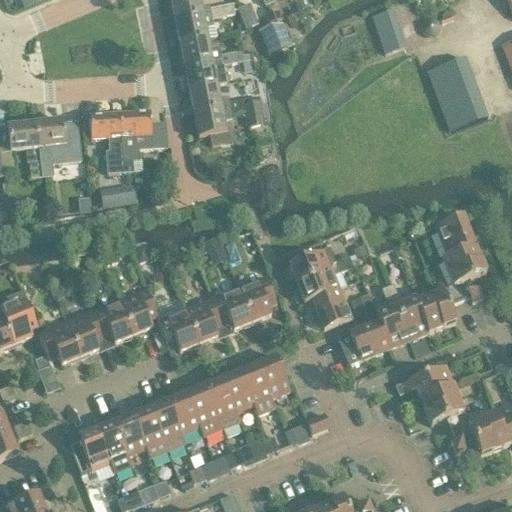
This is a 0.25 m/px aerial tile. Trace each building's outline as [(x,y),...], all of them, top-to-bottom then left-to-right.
[(169,0),(174,23),(209,16),(211,22),(223,20),(220,9),(209,11),(209,9),(200,10),(198,0),(169,0)] [(273,6),(273,5),(270,0),(259,0),(264,10),(273,6)] [(220,9),(223,20),(234,17),(232,6),(220,9)] [(258,26),(250,6),(237,12),(245,31),(258,26)] [(405,52),(392,14),(372,21),(385,59),(405,52)] [(174,23),(179,47),(206,42),(204,30),(213,29),(211,22),(209,16),(174,23)] [(271,29),(258,34),(269,59),(287,52),(278,27),(271,29)] [(179,47),(183,71),(219,64),(220,69),(222,69),(232,67),(230,57),(227,57),(226,49),(208,53),(206,42),(179,47)] [(511,77),(511,42),(500,46),(511,77)] [(230,57),(232,67),(243,65),(241,54),(230,57)] [(427,76),(449,137),(487,123),(465,62),(427,76)] [(183,71),(188,95),(216,89),(214,79),(223,77),(222,69),(220,69),(219,64),(183,71)] [(188,95),(193,119),(229,112),(230,118),(241,115),(239,104),(219,108),(216,89),(188,95)] [(250,102),(239,104),(241,115),(244,115),(248,132),(262,129),(258,107),(252,108),(250,102)] [(231,124),(230,118),(229,112),(193,119),(198,144),(209,142),(211,152),(234,147),(232,135),(225,137),(223,125),(231,124)] [(149,115),(118,118),(123,176),(133,176),(132,166),(138,166),(137,155),(167,153),(165,127),(150,128),(149,115)] [(118,118),(88,120),(90,145),(107,144),(108,155),(105,155),(106,178),(123,176),(118,118)] [(63,125),(35,128),(41,182),(52,181),(51,169),(80,165),(76,126),(63,128),(63,125)] [(7,132),(0,133),(0,158),(10,157),(25,155),(26,167),(29,166),(31,183),(41,182),(35,128),(7,131),(7,132)] [(133,191),(107,195),(110,212),(135,208),(133,191)] [(452,290),(416,305),(415,306),(428,338),(455,327),(448,311),(468,303),(470,307),(471,307),(471,308),(482,303),(478,292),(473,294),(470,285),(486,279),(462,221),(435,232),(447,262),(442,264),(452,290)] [(288,269),(296,289),(331,275),(329,269),(323,255),(288,269)] [(339,265),(343,277),(354,272),(349,261),(339,265)] [(331,275),(296,289),(303,308),(312,305),(339,294),(334,280),(343,277),(339,265),(329,269),(331,275)] [(238,293),(252,327),(270,320),(267,311),(275,308),(265,282),(238,293)] [(382,294),(386,303),(397,299),(393,289),(382,294)] [(0,302),(0,314),(14,349),(33,342),(29,333),(38,329),(28,304),(27,305),(22,293),(0,302)] [(211,304),(221,330),(229,327),(233,335),(252,327),(238,293),(211,304)] [(312,305),(323,334),(351,323),(339,294),(312,305)] [(119,306),(133,340),(153,332),(149,323),(156,320),(146,295),(119,306)] [(357,301),(359,307),(368,304),(365,298),(357,301)] [(379,326),(390,354),(409,346),(394,311),(401,308),(397,299),(386,303),(390,313),(375,319),(378,326),(379,326)] [(394,311),(409,346),(428,338),(415,306),(416,305),(415,303),(401,308),(394,311)] [(183,315),(198,349),(217,341),(214,333),(221,330),(211,304),(183,315)] [(368,305),(368,304),(359,307),(359,308),(358,308),(362,320),(374,315),(370,304),(368,305)] [(93,316),(104,343),(112,339),(115,347),(133,340),(119,306),(93,316)] [(0,355),(14,349),(0,314),(0,355)] [(179,356),(198,349),(183,315),(157,325),(167,351),(176,348),(179,356)] [(66,327),(81,362),(99,354),(96,346),(104,343),(93,316),(66,327)] [(337,343),(348,371),(390,354),(379,326),(378,326),(337,343)] [(63,369),(81,362),(66,327),(40,338),(50,364),(59,361),(63,369)] [(36,363),(34,364),(39,375),(41,374),(49,370),(45,359),(36,363)] [(258,368),(272,402),(290,395),(276,360),(258,368)] [(254,409),(252,410),(256,420),(275,412),(271,402),(272,402),(258,368),(240,375),(254,409)] [(415,393),(430,430),(430,431),(447,424),(455,444),(451,445),(451,447),(455,458),(466,453),(464,448),(473,444),(480,460),(511,447),(511,409),(468,427),(444,371),(395,391),(399,400),(415,393)] [(222,382),(236,416),(252,410),(254,409),(240,375),(222,382)] [(204,389),(222,433),(240,427),(236,416),(222,382),(204,389)] [(0,393),(0,400),(0,402),(14,396),(11,389),(0,393)] [(200,430),(198,431),(202,441),(222,433),(204,389),(186,396),(200,430)] [(17,403),(14,396),(0,402),(3,408),(17,403)] [(168,403),(182,438),(198,431),(200,430),(186,396),(168,403)] [(150,411),(168,455),(185,449),(181,438),(182,438),(168,403),(150,411)] [(146,452),(145,452),(149,462),(168,455),(150,411),(132,418),(146,452)] [(114,425),(128,459),(145,452),(146,452),(132,418),(114,425)] [(306,426),(311,440),(330,432),(324,419),(306,426)] [(0,442),(10,438),(3,421),(0,421),(0,442)] [(12,430),(15,437),(28,431),(26,425),(12,430)] [(110,466),(108,467),(113,478),(131,470),(127,459),(128,459),(114,425),(96,432),(110,466)] [(31,439),(28,431),(15,437),(17,444),(31,439)] [(108,467),(110,466),(96,432),(78,439),(82,451),(72,456),(76,467),(87,463),(91,474),(108,467)] [(291,434),(286,436),(284,437),(289,450),(296,448),(291,434)] [(0,465),(18,458),(10,438),(0,442),(0,465)] [(269,445),(274,456),(279,454),(274,443),(269,445)] [(265,460),(274,456),(269,445),(261,448),(265,460)] [(233,459),(238,471),(243,469),(238,457),(233,459)] [(230,474),(238,471),(233,459),(225,463),(230,474)] [(196,471),(197,474),(201,485),(207,483),(201,469),(196,471)] [(201,485),(197,474),(189,477),(193,489),(201,485)] [(160,485),(161,489),(166,500),(171,498),(165,483),(160,485)] [(166,500),(161,489),(153,492),(158,503),(166,500)] [(54,511),(64,508),(61,502),(50,506),(43,502),(41,503),(38,497),(4,510),(0,511),(54,511)] [(123,500),(128,511),(135,511),(136,511),(130,498),(123,500)] [(220,506),(222,511),(237,511),(233,501),(220,506)] [(313,511),(371,511),(368,503),(357,508),(358,511),(347,511),(343,501),(313,511)] [(128,511),(124,503),(118,506),(120,511),(128,511)]
